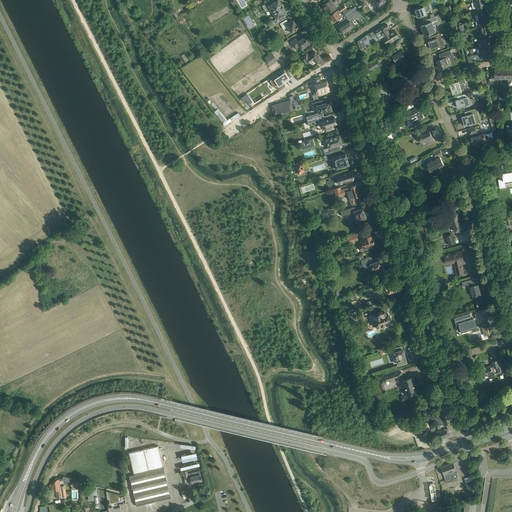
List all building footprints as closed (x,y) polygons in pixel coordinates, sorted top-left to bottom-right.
[(272,0),(269,2),(262,6),(264,10),(267,8),(269,7),(276,20),(274,21),(268,25),(270,28),(281,21),(279,18),(284,15),(286,13),(285,11),(282,5),(281,6),(278,0),(276,2),(274,0),(272,0)] [(333,2),(330,0),(322,6),(328,13),(339,6),(335,1),(333,2)] [(484,0),(483,0),(475,2),(471,3),(473,12),(484,10),(484,7),(485,6),(484,0)] [(428,1),(424,3),(416,5),(418,9),(415,10),(418,17),(417,17),(418,17),(426,14),(425,12),(431,10),(429,5),(428,1)] [(344,14),(346,17),(357,10),(355,7),(351,9),(344,14)] [(360,14),(357,10),(346,17),(349,21),(360,14)] [(475,21),(488,19),(487,12),(485,13),(484,10),(473,12),(474,15),(475,21)] [(336,12),(329,17),(333,22),(340,18),(336,12)] [(436,16),(422,21),(424,25),(421,26),(422,29),(421,30),(422,33),(423,32),(425,36),(436,32),(435,28),(436,27),(435,25),(434,25),(433,25),(432,22),(437,20),(436,16)] [(477,28),(480,27),(489,25),(488,19),(475,21),(477,28)] [(296,30),(296,29),(298,28),(298,27),(299,27),(299,26),(299,25),(298,25),(297,24),(296,25),(296,24),(296,25),(293,20),(288,23),(286,20),(280,23),(283,29),(287,27),(291,33),(292,33),(294,32),(294,31),(296,30)] [(355,27),(351,20),(338,29),(342,35),(351,28),(352,29),(355,27)] [(394,31),(389,34),(386,29),(388,28),(386,23),(370,33),(373,37),(381,33),(383,37),(383,38),(387,44),(389,43),(390,44),(393,41),(398,37),(394,31)] [(489,25),(480,27),(482,33),(479,34),(480,37),(486,36),(486,33),(490,32),(489,25)] [(437,34),(430,37),(431,40),(428,41),(428,42),(429,41),(431,48),(431,49),(440,46),(437,38),(438,38),(437,34)] [(296,38),(290,42),(295,49),(299,46),(301,49),(310,43),(305,36),(298,41),(296,38)] [(480,40),(481,47),(490,45),(489,38),(487,39),(486,36),(480,37),(478,37),(479,41),(480,40)] [(263,37),(257,41),(259,45),(266,41),(263,37)] [(361,39),(357,41),(360,50),(366,46),(363,42),(361,39)] [(480,54),(491,52),(490,45),(481,47),(478,47),(480,54)] [(452,53),(450,50),(439,54),(441,59),(437,61),(438,62),(437,63),(438,66),(439,65),(440,69),(447,67),(446,66),(450,64),(450,65),(447,57),(446,55),(452,53)] [(301,57),(306,64),(309,62),(308,61),(312,58),(316,63),(321,60),(316,54),(315,54),(314,52),(308,56),(306,53),(301,57)] [(391,52),(387,54),(390,60),(392,58),(393,59),(394,59),(395,62),(404,57),(401,52),(393,56),(391,52)] [(473,55),(470,56),(472,62),(475,61),(474,57),(483,55),(484,59),(492,58),(491,52),(480,54),(473,55)] [(265,58),(270,66),(278,60),(272,53),(265,58)] [(365,66),(367,72),(380,65),(377,60),(368,64),(365,66)] [(291,75),(288,71),(288,70),(287,68),(281,71),(282,73),(277,77),(276,76),(268,82),(272,89),(276,86),(277,87),(284,82),(284,81),(291,75)] [(495,78),(501,78),(501,70),(494,70),(494,71),(491,71),(491,80),(495,80),(495,78)] [(402,75),(403,76),(403,78),(398,81),(397,79),(397,80),(397,81),(393,84),(394,85),(397,91),(407,85),(414,97),(420,93),(417,89),(416,89),(415,86),(415,85),(409,74),(404,78),(402,75)] [(321,76),(315,78),(316,84),(314,85),(317,95),(330,91),(326,81),(325,81),(324,81),(324,82),(321,82),(320,80),(322,80),(321,76)] [(452,83),(450,84),(453,95),(462,92),(461,90),(466,89),(463,81),(465,80),(464,76),(451,80),(452,83)] [(468,97),(469,97),(467,97),(466,94),(457,96),(458,99),(456,100),(457,103),(456,103),(457,105),(458,107),(458,108),(466,106),(466,107),(472,105),(471,105),(468,97)] [(292,95),(289,96),(292,106),(299,104),(298,99),(294,100),(292,95)] [(293,110),(292,106),(290,100),(289,100),(290,100),(282,102),(279,102),(280,103),(272,105),(275,115),(293,110)] [(318,114),(331,110),(330,104),(329,105),(328,102),(324,103),(323,100),(312,103),(314,109),(317,108),(318,114)] [(410,105),(404,107),(407,113),(406,113),(409,119),(410,118),(413,123),(421,119),(418,114),(418,113),(423,110),(424,111),(424,110),(421,105),(415,108),(414,106),(413,106),(411,108),(410,105)] [(463,116),(462,116),(463,119),(463,121),(464,124),(464,126),(469,124),(470,126),(479,123),(477,114),(478,114),(477,108),(465,112),(466,115),(464,116),(463,116)] [(239,112),(228,119),(230,122),(241,115),(239,112)] [(327,115),(307,122),(309,126),(313,125),(314,125),(315,125),(314,123),(320,122),(322,128),(323,127),(323,128),(324,128),(325,131),(334,129),(332,125),(336,123),(335,119),(334,117),(333,117),(328,119),(327,115)] [(421,129),(416,131),(421,143),(422,142),(424,141),(427,140),(429,144),(435,141),(433,137),(429,130),(424,133),(423,134),(421,129)] [(485,133),(471,137),(472,143),(482,140),(483,146),(487,145),(487,144),(490,143),(490,144),(495,143),(493,136),(486,138),(485,133)] [(334,135),(334,136),(326,139),(328,148),(324,149),(325,154),(341,149),(339,145),(342,144),(339,135),(338,135),(338,134),(334,135)] [(349,165),(348,161),(347,161),(346,158),(347,158),(345,153),(332,158),(333,162),(336,169),(341,167),(341,169),(346,167),(346,166),(349,165)] [(427,161),(429,166),(428,167),(430,171),(443,165),(440,158),(435,160),(434,158),(427,161)] [(304,171),(300,164),(294,167),(298,174),(304,171)] [(511,170),(511,171),(511,172),(502,173),(503,179),(498,180),(500,188),(505,187),(505,184),(511,182),(511,170)] [(340,174),(328,177),(329,182),(338,180),(338,181),(339,184),(345,182),(345,183),(348,183),(354,181),(353,178),(351,172),(340,175),(340,174)] [(355,186),(340,190),(340,187),(334,189),(335,193),(336,193),(338,197),(347,194),(350,203),(357,201),(355,197),(359,196),(355,186)] [(471,227),(469,221),(460,223),(455,209),(462,207),(459,200),(447,205),(450,211),(452,215),(450,215),(456,232),(471,227)] [(356,211),(354,206),(340,211),(342,216),(353,213),(354,217),(355,217),(357,221),(358,221),(361,220),(361,219),(366,218),(365,217),(366,217),(365,214),(364,214),(363,208),(356,211)] [(333,210),(322,214),(323,219),(335,216),(333,210)] [(356,235),(348,238),(350,244),(358,241),(356,235)] [(363,238),(360,239),(362,245),(359,246),(361,250),(370,247),(370,245),(374,244),(374,243),(375,242),(374,240),(373,240),(371,236),(371,237),(370,235),(363,238)] [(460,261),(463,260),(461,252),(445,255),(447,264),(454,262),(457,274),(463,273),(460,261)] [(366,258),(360,259),(362,264),(366,265),(367,268),(368,268),(370,276),(379,273),(378,270),(382,268),(379,261),(373,263),(372,260),(368,262),(366,258)] [(473,296),(474,296),(480,294),(478,285),(475,285),(474,283),(480,281),(479,277),(462,282),(463,286),(469,285),(469,287),(471,287),(472,287),(473,292),(472,292),(473,292),(474,296),(473,296)] [(390,281),(384,283),(385,287),(384,287),(386,294),(399,290),(398,288),(396,288),(395,284),(391,285),(390,281)] [(355,312),(351,313),(352,317),(355,316),(356,316),(357,319),(363,317),(361,310),(355,312)] [(389,316),(388,316),(387,313),(385,313),(384,311),(381,311),(372,314),(376,326),(377,328),(390,324),(389,321),(390,321),(389,320),(390,319),(389,316)] [(470,313),(454,318),(456,327),(459,326),(460,332),(476,327),(475,323),(473,318),(471,318),(470,313)] [(486,324),(481,326),(484,336),(489,335),(486,324)] [(381,355),(390,352),(388,346),(379,349),(381,355)] [(393,352),(396,363),(397,363),(398,366),(407,363),(401,346),(392,349),(393,352)] [(488,379),(493,377),(490,369),(500,366),(499,360),(492,362),(493,365),(479,369),(481,376),(487,374),(488,379)] [(415,387),(414,387),(412,381),(413,381),(412,378),(412,379),(411,377),(403,380),(401,372),(383,378),(385,382),(396,378),(398,382),(401,381),(406,395),(401,396),(402,400),(412,397),(411,393),(416,391),(415,387)] [(417,417),(419,423),(428,420),(426,414),(417,417)] [(442,438),(450,435),(442,414),(435,417),(436,420),(435,421),(438,430),(436,431),(434,428),(426,430),(429,439),(436,436),(436,439),(438,438),(439,440),(442,439),(442,438)] [(162,466),(163,466),(158,446),(129,453),(133,473),(134,473),(134,475),(129,476),(136,506),(136,505),(170,497),(170,498),(171,498),(164,468),(163,468),(162,466)] [(453,463),(440,467),(443,475),(445,481),(446,481),(447,483),(452,481),(458,479),(457,477),(458,477),(456,473),(453,463)] [(187,473),(187,471),(183,472),(184,478),(188,477),(190,477),(192,483),(202,481),(200,470),(187,473)] [(469,494),(477,492),(471,476),(464,479),(469,494)] [(56,480),(51,487),(51,491),(55,491),(56,498),(62,498),(60,487),(59,480),(56,480)] [(126,511),(125,503),(119,504),(120,507),(113,509),(112,507),(108,508),(108,511),(126,511)]
